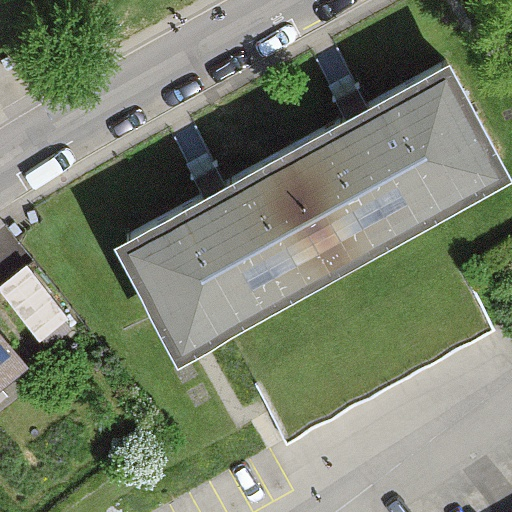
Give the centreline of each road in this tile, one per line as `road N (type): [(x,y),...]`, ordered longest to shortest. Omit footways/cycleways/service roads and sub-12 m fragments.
road 1 (residential): [(0,173),(304,0)]
road 2 (unknown): [(298,511),(511,404)]
